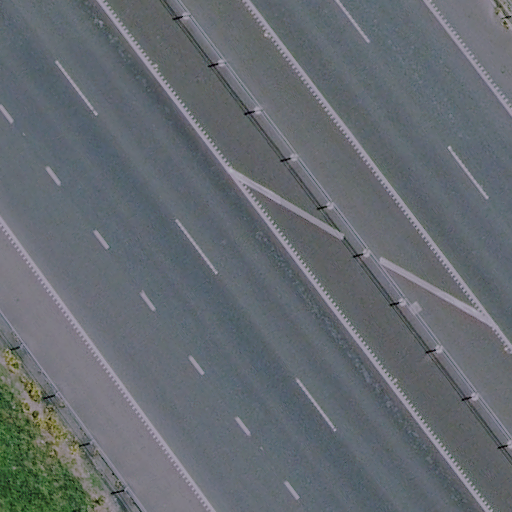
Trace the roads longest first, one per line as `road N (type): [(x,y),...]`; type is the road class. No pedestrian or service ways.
road 1 (motorway): [(378,511),(0,26)]
road 2 (motorway): [(288,0),(511,290)]
